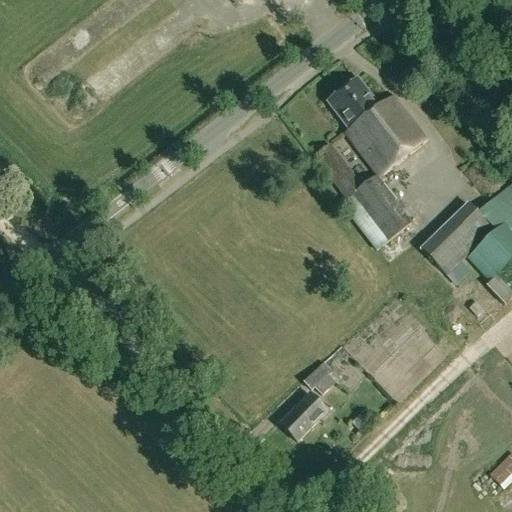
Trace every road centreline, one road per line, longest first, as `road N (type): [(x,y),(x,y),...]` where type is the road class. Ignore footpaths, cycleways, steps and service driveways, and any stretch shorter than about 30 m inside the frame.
road 1 (tertiary): [(46,262),(384,0)]
road 2 (unclassified): [(297,511),(46,262)]
